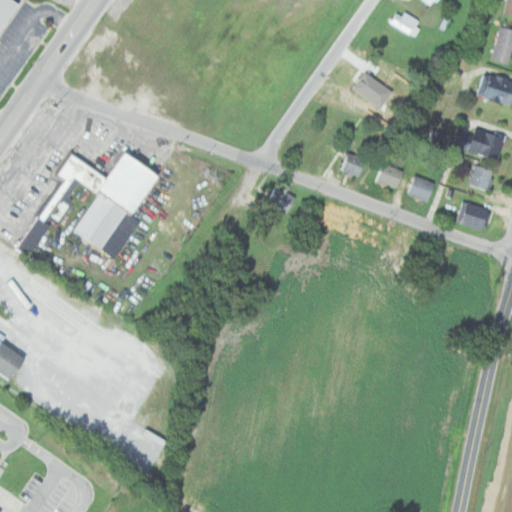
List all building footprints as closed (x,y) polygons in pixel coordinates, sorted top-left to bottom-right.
[(0,0),(0,35),(22,2),(19,0),(0,0)] [(511,15),(511,0),(501,0),(499,13),(511,15)] [(420,23),(397,9),(389,22),(412,36),(420,23)] [(508,65),(511,51),(511,29),(501,26),(491,59),(508,65)] [(511,103),(511,80),(486,72),(478,95),(511,106),(511,103)] [(506,136),(474,126),(467,150),(499,160),(506,136)] [(104,248),(129,208),(138,213),(163,173),(127,150),(111,176),(74,153),(61,174),(64,176),(21,246),(34,254),(53,223),(49,221),(76,177),(100,192),(76,231),(104,248)] [(365,159),(347,152),(340,169),(358,176),(365,159)] [(403,170),(382,162),(375,180),(396,188),(403,170)] [(495,171),(476,164),(469,184),(488,191),(495,171)] [(427,201),(434,182),(414,175),(407,193),(427,201)] [(292,212),(299,194),(274,186),(268,204),(292,212)] [(481,230),(489,209),(463,200),(455,221),(481,230)] [(106,251),(119,258),(140,218),(127,211),(106,251)] [(0,329),(0,367),(17,378),(30,356),(5,342),(9,335),(0,329)]
